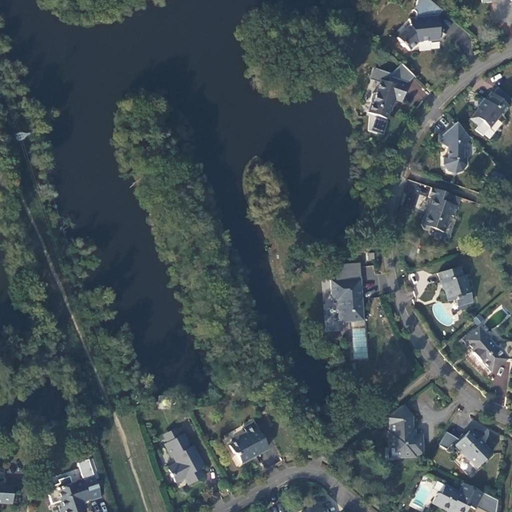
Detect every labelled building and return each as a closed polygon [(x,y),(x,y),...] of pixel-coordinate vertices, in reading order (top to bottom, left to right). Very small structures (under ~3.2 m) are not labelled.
[(432,22),(441,10),(428,0),(416,0),(415,6),(412,10),(415,12),(416,17),(407,18),(408,26),(396,38),(401,43),(400,44),(403,47),(404,46),(408,51),(417,42),(429,41),(429,43),(438,42),(444,35),(435,27),(432,27),(432,22)] [(367,113),(386,119),(389,111),(390,112),(393,104),(392,103),(394,99),(401,102),(407,84),(390,78),(388,83),(380,80),(376,93),(372,94),(369,100),(370,104),(367,113)] [(480,96),(476,100),(477,105),(479,107),(469,119),(477,125),(473,129),(481,136),(500,113),(502,114),(508,107),(491,92),(485,100),(480,96)] [(470,138),(455,123),(441,137),(440,142),(447,148),(446,157),(443,157),(443,165),(447,171),(454,174),(461,171),(466,165),(466,159),(462,159),(462,146),(470,138)] [(460,198),(431,188),(428,197),(430,198),(433,199),(428,216),(424,215),(421,225),(423,229),(428,231),(433,229),(443,232),(449,215),(454,216),(460,198)] [(433,199),(430,198),(424,215),(428,216),(433,199)] [(443,290),(445,291),(447,300),(454,299),(455,300),(458,299),(460,305),(466,304),(471,302),(466,283),(465,284),(460,267),(437,273),(440,283),(441,283),(443,290)] [(339,322),(363,321),(359,278),(330,281),(332,300),(337,300),(339,322)] [(458,299),(455,300),(458,310),(467,308),(466,304),(460,305),(458,299)] [(511,359),(511,342),(506,342),(497,350),(478,327),(463,340),(473,351),(472,352),(480,362),(481,361),(491,372),(506,359),(511,359)] [(411,428),(410,417),(402,406),(385,418),(390,424),(390,433),(389,433),(389,448),(394,448),(398,452),(398,456),(413,456),(413,453),(421,453),(420,436),(408,437),(408,428),(411,428)] [(257,454),(267,449),(253,422),(243,428),(246,433),(239,437),(238,440),(228,445),(232,453),(236,454),(241,463),(249,458),(250,455),(256,452),(257,454)] [(163,435),(167,443),(179,436),(175,428),(163,435)] [(462,433),(457,439),(451,444),(453,445),(461,454),(461,453),(467,458),(469,458),(476,467),(482,461),(482,458),(484,456),(486,458),(491,453),(469,430),(464,435),(462,433)] [(457,439),(446,432),(438,445),(446,449),(451,444),(457,439)] [(179,436),(167,443),(165,444),(172,458),(173,457),(177,464),(167,469),(174,482),(184,477),(188,485),(199,479),(194,469),(197,467),(198,469),(199,469),(204,466),(192,446),(191,447),(184,434),(179,436)] [(398,456),(398,452),(394,448),(389,448),(389,457),(398,456)] [(92,459),(88,460),(94,480),(99,478),(92,459)] [(81,502),(84,498),(88,496),(89,500),(100,496),(94,480),(88,460),(77,464),(82,479),(71,483),(69,476),(57,480),(58,483),(45,488),(51,504),(61,501),(63,507),(59,509),(59,511),(80,511),(83,507),(81,503),(81,502)] [(197,467),(194,469),(199,479),(203,477),(199,469),(198,469),(197,467)] [(0,468),(0,502),(12,503),(13,486),(5,485),(5,487),(0,486),(0,478),(2,479),(3,469),(0,468)] [(476,507),(482,493),(462,483),(458,492),(444,485),(439,495),(436,493),(431,503),(448,511),(450,511),(464,511),(468,506),(474,509),(476,507)] [(494,511),(496,500),(482,493),(476,507),(486,511),(494,511)]
